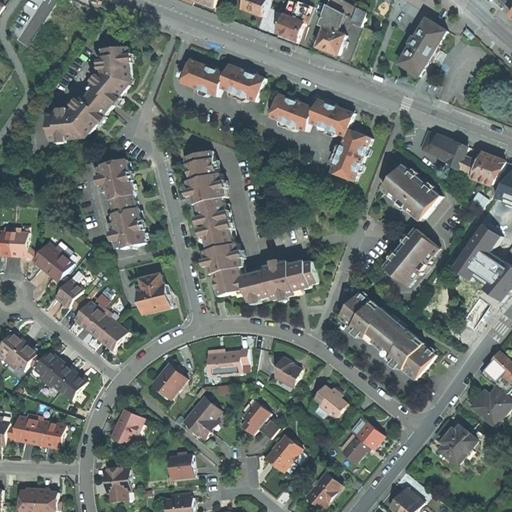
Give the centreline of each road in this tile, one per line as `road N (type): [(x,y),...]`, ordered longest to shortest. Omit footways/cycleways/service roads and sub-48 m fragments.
road 1 (secondary): [(124,0),(511,146)]
road 2 (residential): [(203,330),(154,126)]
road 3 (unknown): [(356,240),(258,248),(230,154)]
road 4 (residential): [(511,315),(424,434)]
road 5 (residential): [(316,348),(365,217)]
road 6 (residential): [(12,295),(121,381)]
road 7 (residential): [(424,434),(316,348)]
